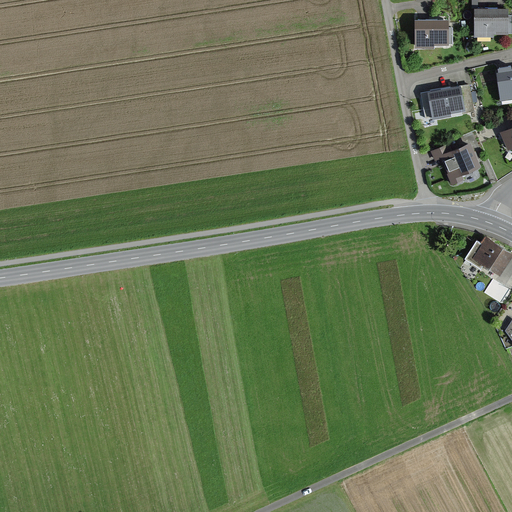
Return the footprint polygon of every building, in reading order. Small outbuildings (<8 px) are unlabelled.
[(509,11),(476,10),(476,37),(494,37),(494,31),(509,31),(509,11)] [(449,22),(416,22),(417,50),(437,49),(437,43),(449,43),(449,22)] [(511,72),(499,74),(502,102),(511,100),(511,72)] [(471,86),(422,94),(427,119),(475,110),(471,86)] [(511,128),(501,132),(511,156),(511,155),(511,128)] [(481,165),(471,140),(450,148),(448,142),(430,149),(435,160),(441,157),(452,183),(463,178),(461,173),(481,165)] [(511,257),(511,255),(486,238),(473,258),(499,276),(511,257)] [(506,292),(497,286),(489,298),(498,304),(506,292)]
